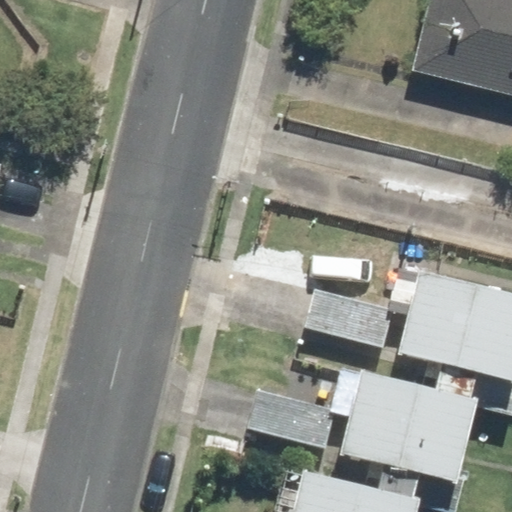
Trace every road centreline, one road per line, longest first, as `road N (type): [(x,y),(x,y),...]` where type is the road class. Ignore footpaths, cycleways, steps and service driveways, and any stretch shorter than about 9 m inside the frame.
road 1 (residential): [(84,511),(207,0)]
road 2 (unknown): [(165,172),(511,225)]
